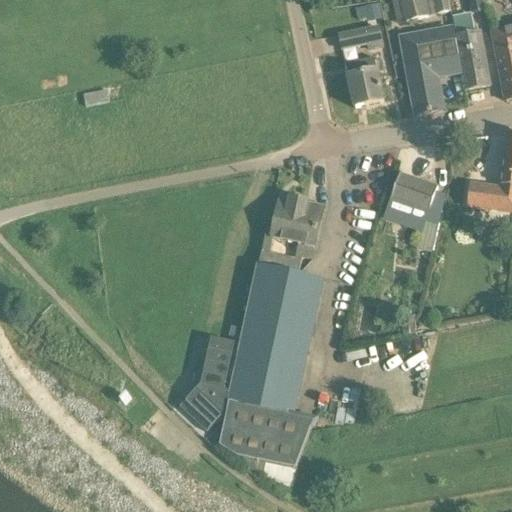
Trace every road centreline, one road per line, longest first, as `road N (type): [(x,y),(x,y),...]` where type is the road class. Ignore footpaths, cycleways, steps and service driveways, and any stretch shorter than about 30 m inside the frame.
road 1 (unclassified): [(0,346),(64,423),(163,511)]
road 2 (residential): [(324,147),(511,117)]
road 3 (unclassified): [(324,147),(290,0)]
